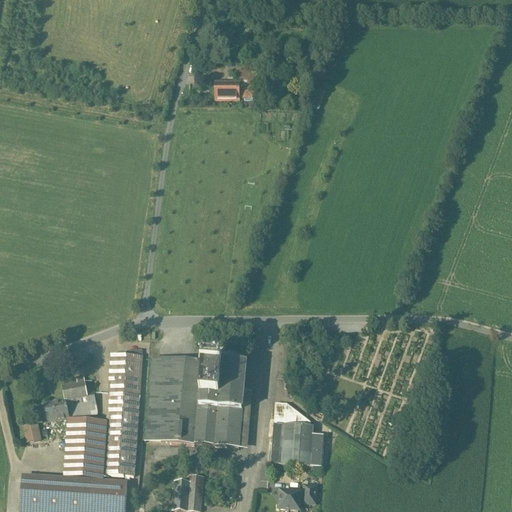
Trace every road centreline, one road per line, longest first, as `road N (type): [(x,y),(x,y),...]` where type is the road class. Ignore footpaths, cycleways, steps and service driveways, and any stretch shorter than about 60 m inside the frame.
road 1 (residential): [(144,319),(165,139),(203,0)]
road 2 (unclassified): [(264,321),(413,320),(511,339)]
road 3 (residential): [(264,321),(254,462),(241,511)]
road 4 (track): [(0,96),(168,126)]
road 5 (unclassified): [(0,372),(144,319)]
road 6 (unclassified): [(144,319),(264,321)]
